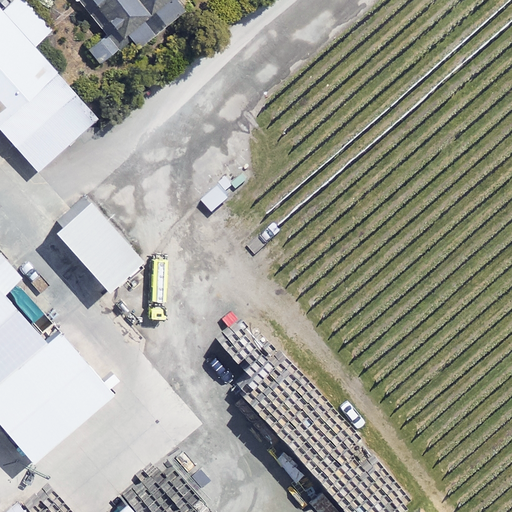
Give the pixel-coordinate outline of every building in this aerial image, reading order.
[(0,117),(53,69),(29,42),(48,26),(24,0),(5,0),(0,5),(0,117)] [(81,0),(103,27),(81,44),(98,65),(120,48),(124,52),(189,0),(81,0)] [(53,69),(0,117),(0,126),(35,165),(93,114),(53,69)] [(139,251),(87,192),(55,221),(107,279),(139,251)] [(0,415),(31,450),(107,382),(53,321),(40,332),(29,320),(46,305),(0,253),(0,415)] [(138,511),(122,493),(101,511),(29,511),(20,501),(6,511),(138,511)]
